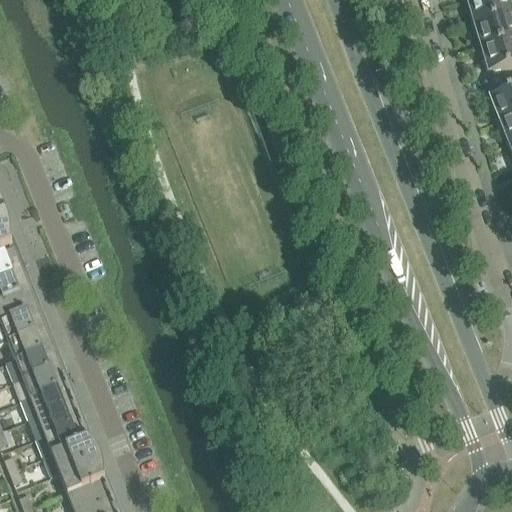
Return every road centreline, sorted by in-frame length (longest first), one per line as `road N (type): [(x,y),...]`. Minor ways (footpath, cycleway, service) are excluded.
road 1 (tertiary): [(284,0),(399,296),(454,400),(485,483)]
road 2 (tertiary): [(494,410),(334,0)]
road 3 (residential): [(146,511),(64,302),(75,269),(25,141),(0,136)]
road 4 (residential): [(511,315),(411,0)]
